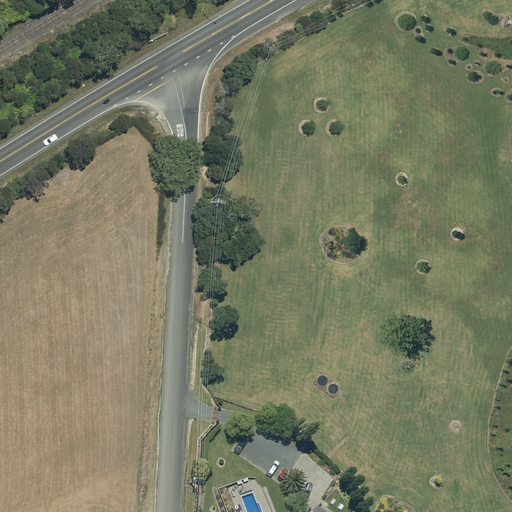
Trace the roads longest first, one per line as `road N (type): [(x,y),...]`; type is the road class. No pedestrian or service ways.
road 1 (tertiary): [(170,511),(186,139),(162,62)]
road 2 (primary): [(0,164),(162,62)]
road 3 (primary): [(162,62),(269,0)]
